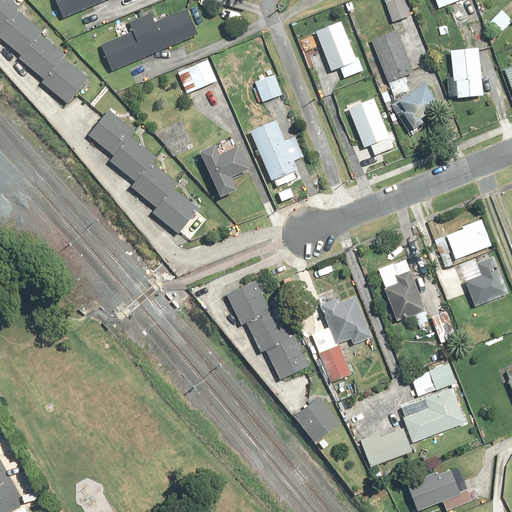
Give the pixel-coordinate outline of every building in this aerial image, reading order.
[(11,0),(0,0),(0,31),(1,33),(19,11),(21,8),(11,0)] [(56,0),(64,19),(110,0),(56,0)] [(395,0),(385,0),(394,24),(411,18),(404,0),(396,0),(395,0)] [(437,0),(443,10),(466,0),(437,0)] [(115,72),(200,34),(188,9),(157,23),(153,14),(129,25),(133,34),(104,47),(115,72)] [(45,32),(19,11),(1,33),(0,33),(0,37),(24,57),(42,35),(45,32)] [(511,27),(511,20),(503,12),(491,24),(503,37),(511,27)] [(345,22),(318,31),(332,71),(341,68),(345,79),(368,71),(363,57),(358,59),(345,22)] [(415,75),(397,31),(373,40),(391,85),(415,75)] [(67,56),(42,35),(24,57),(21,60),(47,81),(65,59),(67,56)] [(455,77),(448,78),(449,99),(485,97),(482,48),(454,50),(455,77)] [(90,79),(65,59),(47,81),(44,83),(70,104),(90,79)] [(219,82),(210,61),(178,75),(187,96),(219,82)] [(511,68),(503,72),(511,96),(511,68)] [(282,96),(285,95),(277,76),(261,82),(259,78),(251,81),(260,104),(276,97),(282,113),(288,111),(282,96)] [(424,117),(441,106),(429,87),(403,103),(409,113),(406,114),(418,133),(429,126),(424,117)] [(373,147),(377,158),(398,149),(377,99),(349,111),(366,150),(373,147)] [(210,118),(202,102),(195,105),(202,122),(210,118)] [(138,133),(112,111),(91,136),(117,158),(134,137),(138,133)] [(295,162),(305,157),(289,119),(252,134),(273,183),(299,172),(295,162)] [(159,159),(134,137),(117,158),(114,162),(135,179),(139,183),(155,164),(159,159)] [(253,171),(242,147),(222,157),(218,150),(202,157),(223,200),(242,190),(237,179),(253,171)] [(180,184),(155,164),(139,183),(134,188),(159,209),(175,189),(180,184)] [(201,210),(175,189),(159,209),(155,213),(181,234),(201,210)] [(465,229),(448,236),(458,260),(494,245),(484,219),(464,227),(465,229)] [(492,258),(489,251),(435,274),(438,281),(431,284),(434,292),(443,289),(448,302),(463,296),(470,310),(511,292),(496,257),(492,258)] [(434,323),(409,257),(381,267),(401,322),(417,316),(421,328),(434,323)] [(259,280),(229,295),(244,325),(249,322),(274,310),(259,280)] [(340,298),(324,304),(338,344),(353,339),(355,345),(374,338),(360,299),(342,305),(340,298)] [(274,310),(249,322),(264,351),(268,349),(292,337),(278,308),(274,310)] [(451,340),(443,314),(434,317),(442,343),(451,340)] [(292,337),(268,349),(284,380),(314,365),(298,334),(292,337)] [(353,375),(341,344),(319,352),(331,383),(353,375)] [(438,391),(460,383),(453,363),(431,370),(438,391)] [(456,389),(428,398),(403,407),(415,444),(469,426),(456,389)] [(343,424),(321,398),(297,417),(319,443),(343,424)] [(414,452),(405,426),(362,440),(372,467),(414,452)] [(464,493),(454,468),(410,485),(420,511),(421,511),(447,502),(450,510),(474,501),(470,490),(464,493)]
